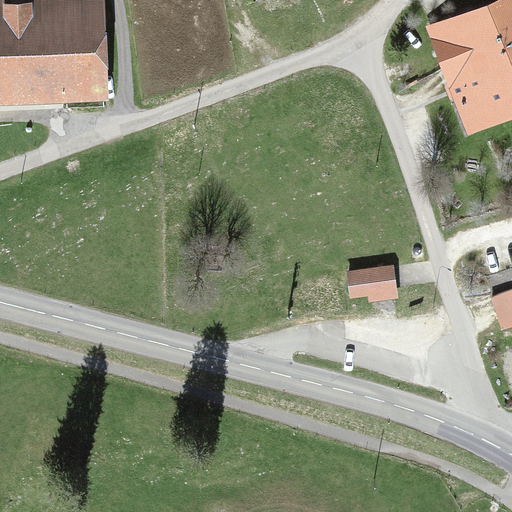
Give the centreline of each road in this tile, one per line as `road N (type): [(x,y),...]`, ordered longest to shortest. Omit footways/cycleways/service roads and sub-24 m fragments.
road 1 (secondary): [(0,301),(344,389),(496,445)]
road 2 (residential): [(496,445),(376,55),(379,28),(403,0)]
road 3 (track): [(375,47),(302,62),(0,176)]
